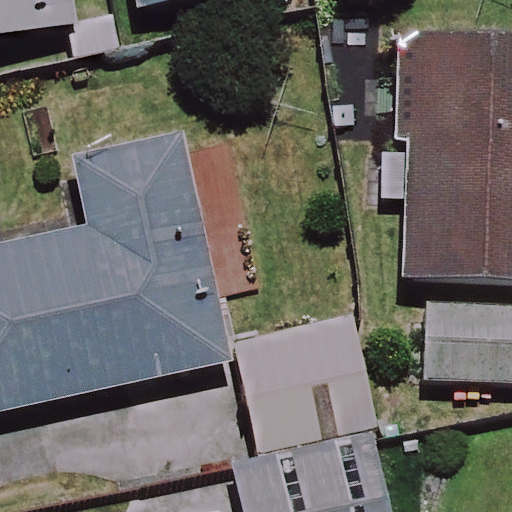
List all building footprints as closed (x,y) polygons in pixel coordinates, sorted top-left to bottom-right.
[(0,0),(0,50),(63,40),(57,0),(0,0)] [(245,0),(126,0),(131,21),(245,0)] [(511,292),(511,55),(407,57),(409,293),(511,292)] [(0,421),(225,375),(178,149),(65,173),(81,245),(0,262),(0,421)] [(511,321),(418,319),(416,392),(511,394),(511,321)] [(376,511),(364,451),(230,480),(236,511),(376,511)]
